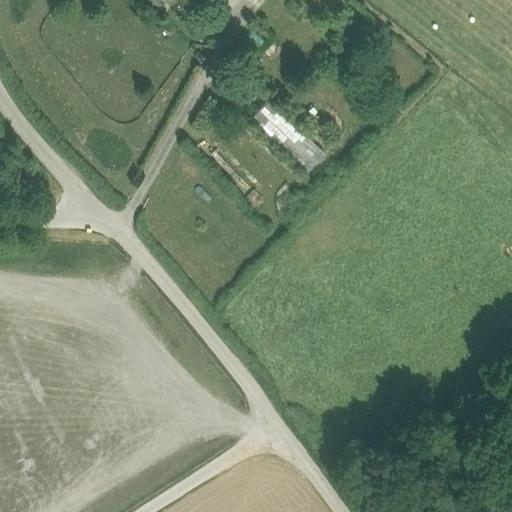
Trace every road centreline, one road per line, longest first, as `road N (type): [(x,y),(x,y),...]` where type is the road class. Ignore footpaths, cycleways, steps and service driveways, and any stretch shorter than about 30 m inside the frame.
road 1 (unclassified): [(0,90),(72,188),(285,422),(347,511)]
road 2 (track): [(285,422),(146,511)]
